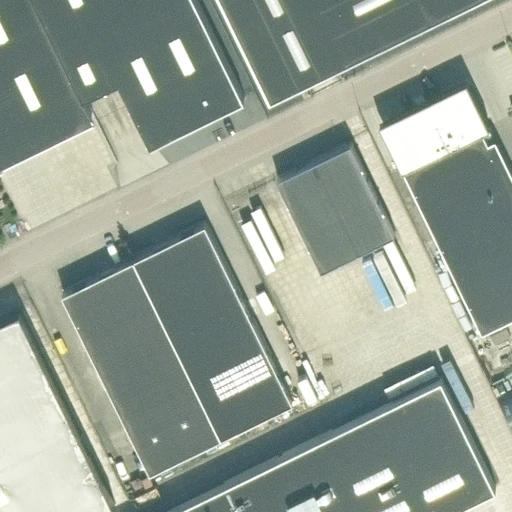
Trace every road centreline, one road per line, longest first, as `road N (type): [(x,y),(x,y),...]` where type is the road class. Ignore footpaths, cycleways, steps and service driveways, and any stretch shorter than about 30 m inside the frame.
road 1 (unclassified): [(511,16),(0,266)]
road 2 (unknown): [(193,172),(310,405)]
road 3 (unknown): [(29,252),(142,481)]
